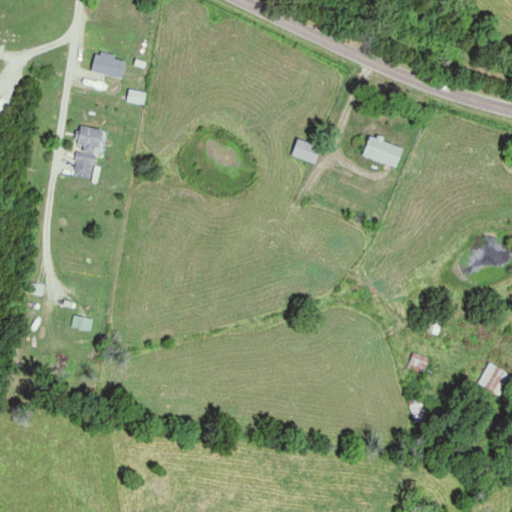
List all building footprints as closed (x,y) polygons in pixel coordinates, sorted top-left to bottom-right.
[(119,78),(124,59),(93,51),(88,70),(119,78)] [(127,102),(141,101),(140,92),(126,92),(127,102)] [(93,151),(99,152),(103,130),(77,126),(70,175),(89,178),(93,151)] [(359,154),(393,167),(400,147),(366,134),(359,154)] [(288,155),(312,163),(318,145),(293,138),(288,155)] [(71,327),(90,330),(92,319),(73,315),(71,327)] [(422,330),(436,335),(441,322),(426,317),(422,330)] [(405,367),(421,374),(427,359),(412,352),(405,367)] [(499,395),(510,373),(488,363),(477,385),(499,395)]
